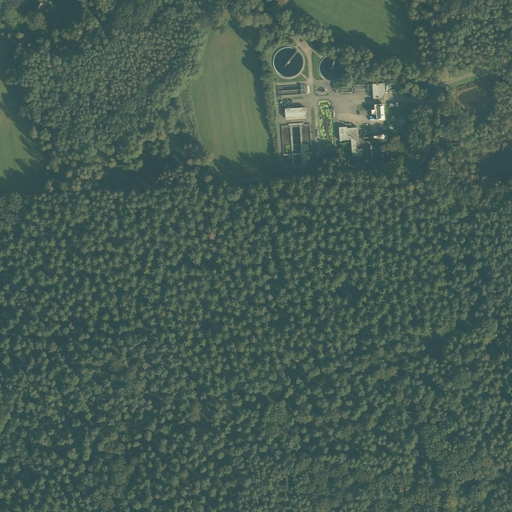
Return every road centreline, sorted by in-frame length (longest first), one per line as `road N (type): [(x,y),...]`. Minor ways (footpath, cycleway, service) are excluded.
road 1 (track): [(0,425),(46,445),(96,439),(356,337),(426,335)]
road 2 (track): [(0,198),(264,179)]
road 3 (track): [(264,179),(414,168)]
road 4 (track): [(236,511),(231,388)]
